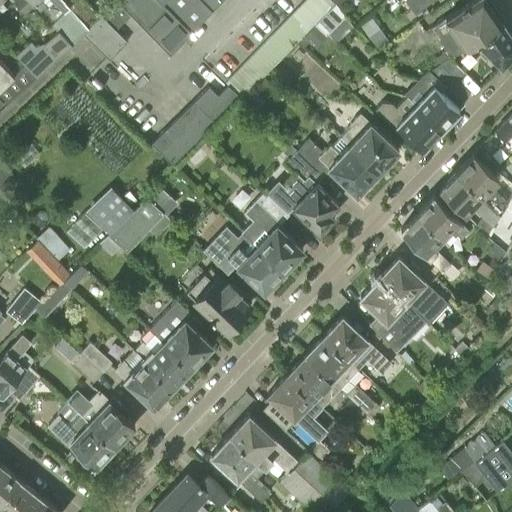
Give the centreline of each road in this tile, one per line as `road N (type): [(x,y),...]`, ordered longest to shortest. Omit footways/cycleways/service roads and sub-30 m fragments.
road 1 (residential): [(511,83),(101,511)]
road 2 (residential): [(0,434),(96,511)]
